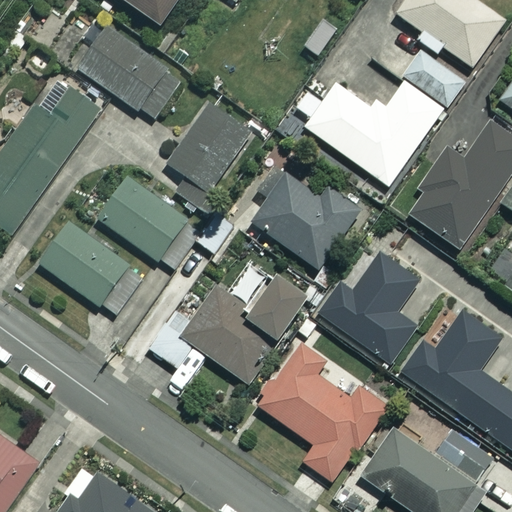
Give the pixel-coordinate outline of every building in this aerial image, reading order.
[(176,0),(116,0),(157,28),(176,0)] [(406,0),(395,17),(419,33),(414,40),(437,56),(442,49),(471,69),(503,22),(470,0),(406,0)] [(185,78),(104,27),(76,71),(156,123),(185,78)] [(464,83),(418,52),(401,77),(446,108),(464,83)] [(101,112),(56,79),(0,156),(0,228),(10,236),(101,112)] [(511,84),(499,102),(511,111),(511,84)] [(374,100),(368,109),(334,86),(321,105),(305,94),(294,109),(310,119),(303,128),(387,188),(441,112),(403,85),(386,109),(374,100)] [(249,136),(207,107),(167,166),(186,178),(175,194),(206,215),(216,200),(208,194),(249,136)] [(511,172),(511,139),(488,123),(465,156),(454,148),(406,215),(457,251),(511,172)] [(318,198),(284,174),(250,223),(317,270),(358,212),(325,188),(318,198)] [(196,227),(125,179),(96,221),(167,269),(196,227)] [(511,188),(500,205),(511,214),(511,188)] [(231,226),(213,214),(194,242),(213,254),(231,226)] [(143,278),(67,224),(38,265),(114,319),(143,278)] [(511,269),(501,287),(511,294),(511,269)] [(308,302),(275,279),(249,318),(243,314),(247,308),(216,288),(180,341),(249,388),(308,302)] [(497,316),(453,284),(437,306),(482,338),(497,316)] [(475,363),(434,337),(416,364),(456,390),(446,406),(511,448),(511,366),(484,348),(475,363)] [(320,362),(296,346),(255,408),(313,447),(302,463),(333,483),(384,407),(355,388),(349,397),(313,373),(320,362)] [(472,511),(486,491),(391,430),(359,481),(408,511),(472,511)] [(10,511),(44,462),(0,433),(0,511),(10,511)] [(154,511),(82,465),(63,495),(68,498),(58,511),(154,511)]
